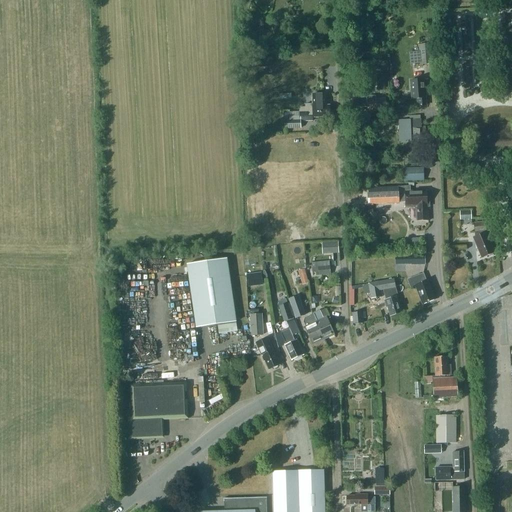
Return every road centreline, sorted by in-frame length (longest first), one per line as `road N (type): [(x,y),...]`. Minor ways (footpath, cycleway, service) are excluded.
road 1 (tertiary): [(149,486),(224,426),(330,369)]
road 2 (residential): [(471,511),(459,306)]
road 3 (tertiary): [(330,369),(459,306)]
road 4 (residential): [(330,369),(337,511)]
